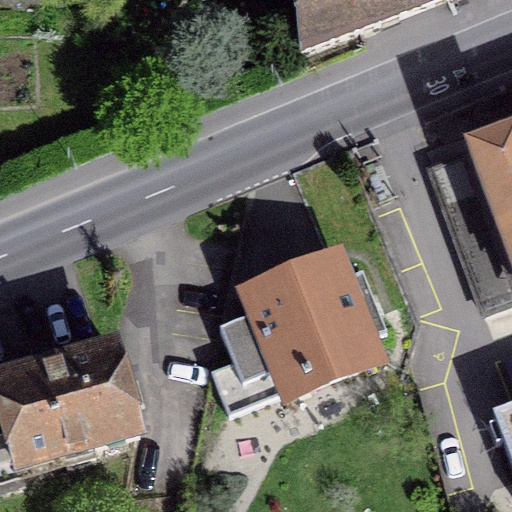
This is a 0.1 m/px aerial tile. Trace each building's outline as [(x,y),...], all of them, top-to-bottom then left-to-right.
[(293,0),(300,57),(449,0),(293,0)] [(483,318),(511,307),(511,138),(470,154),(472,158),(431,174),(483,318)] [(219,334),(233,368),(211,377),(229,420),(376,365),(368,345),(386,337),(362,277),(343,285),(337,268),(250,302),(257,319),(219,334)] [(92,452),(139,439),(115,356),(0,389),(0,490),(21,484),(18,474),(63,461),(66,473),(95,464),(92,452)] [(511,412),(493,419),(511,468),(511,412)]
